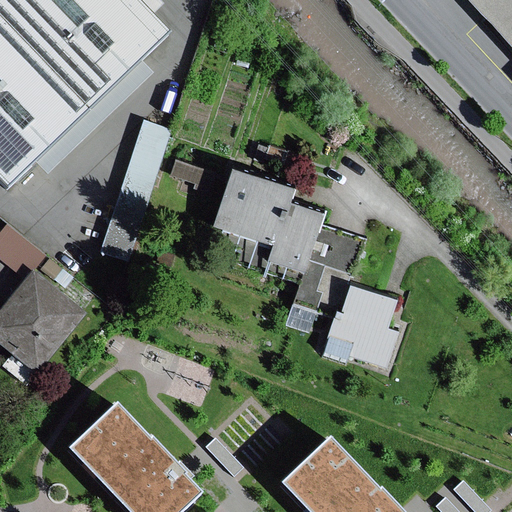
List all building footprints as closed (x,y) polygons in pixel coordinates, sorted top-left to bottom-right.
[(0,0),(0,182),(8,190),(37,163),(143,61),(174,31),(156,12),(143,0),(0,0)] [(161,0),(143,0),(156,12),(164,3),(161,0)] [(511,0),(457,0),(511,59),(511,0)] [(155,73),(143,61),(37,163),(48,174),(155,73)] [(172,131),(143,122),(99,254),(128,264),(172,131)] [(268,149),(258,145),(253,161),(264,165),(265,160),(300,172),(304,158),(269,146),(268,149)] [(207,194),(215,173),(177,160),(171,175),(196,184),(194,190),(207,194)] [(295,188),(232,169),(214,227),(273,245),(268,261),(305,272),(306,273),(321,223),(325,213),(291,203),(295,188)] [(367,240),(321,223),(306,273),(305,272),(286,326),(309,334),(317,313),(334,319),(336,314),(340,315),(350,285),(349,285),(351,277),(355,278),(367,240)] [(0,259),(25,281),(34,270),(46,255),(6,224),(0,231),(0,259)] [(25,281),(0,311),(0,343),(38,374),(88,314),(34,270),(25,281)] [(399,301),(350,285),(340,315),(336,314),(334,319),(325,347),(388,368),(399,333),(389,329),(399,301)] [(137,511),(160,511),(196,479),(113,392),(65,436),(137,511)] [(411,511),(329,424),(280,470),(319,511),(411,511)] [(464,497),(473,506),(466,511),(456,511),(449,505),(444,510),(445,511),(488,511),(492,508),(473,488),(464,497)]
